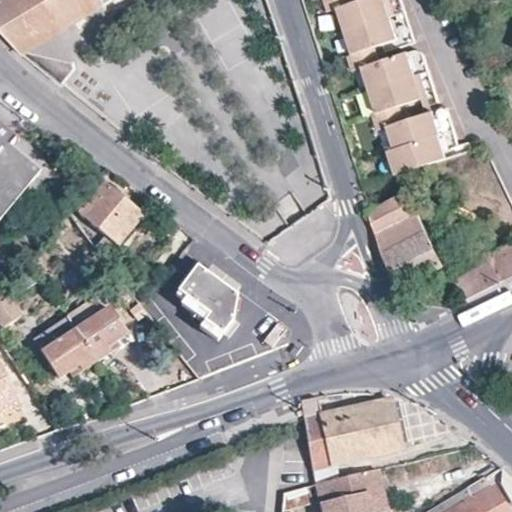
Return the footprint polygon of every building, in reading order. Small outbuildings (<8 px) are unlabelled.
[(6,0),(0,4),(0,26),(17,46),(35,35),(91,0),(106,0),(110,6),(120,0),(122,0),(125,3),(130,0),(6,0)] [(91,0),(35,35),(47,45),(110,6),(106,0),(91,0)] [(324,0),(327,9),(338,6),(337,5),(351,0),(324,0)] [(402,0),(352,0),(337,5),(338,6),(345,29),(405,9),(402,0)] [(415,40),(405,9),(345,29),(352,52),(348,53),(352,68),(363,65),(363,64),(398,53),(395,47),(415,40)] [(23,52),(69,88),(81,72),(47,45),(35,35),(17,46),(23,52)] [(423,51),(421,49),(418,47),(416,47),(411,49),(398,53),(363,64),(370,87),(417,72),(429,68),(423,51)] [(439,100),(429,68),(417,72),(370,87),(378,111),(373,112),(377,127),(388,124),(388,123),(423,111),(421,106),(439,100)] [(447,105),(423,111),(388,123),(388,124),(395,145),(454,129),(447,105)] [(0,212),(34,171),(10,151),(18,141),(0,125),(0,212)] [(454,129),(395,145),(389,148),(396,171),(417,165),(460,151),(454,129)] [(0,221),(39,175),(34,171),(0,212),(0,221)] [(90,201),(83,195),(69,211),(106,259),(144,214),(130,202),(106,183),(90,201)] [(408,191),(372,207),(369,208),(384,254),(401,286),(445,264),(408,191)] [(289,264),(338,226),(321,205),(273,242),(289,264)] [(491,286),(511,275),(511,241),(446,273),(459,301),(491,286)] [(27,288),(39,280),(26,260),(16,271),(27,288)] [(234,317),(239,296),(198,266),(176,294),(185,302),(183,305),(205,321),(200,328),(218,341),(233,322),(234,317)] [(6,296),(0,300),(0,331),(21,317),(6,296)] [(107,309),(76,331),(97,362),(112,352),(107,345),(117,339),(124,333),(107,309)] [(76,331),(68,321),(43,339),(49,348),(43,352),(60,378),(71,371),(80,364),(84,371),(97,362),(76,331)] [(121,345),(117,339),(107,345),(112,352),(118,348),(121,345)] [(16,393),(10,382),(24,375),(0,340),(0,415),(21,405),(22,404),(16,393)] [(80,364),(71,371),(75,377),(79,374),(84,371),(80,364)] [(326,397),(301,402),(314,470),(317,486),(340,481),(337,465),(403,451),(399,428),(393,402),(330,415),(326,397)] [(0,433),(29,419),(21,405),(0,415),(0,433)] [(385,494),(380,471),(379,471),(340,481),(317,486),(315,487),(320,511),(387,511),(390,511),(385,494)] [(507,511),(494,490),(492,492),(485,481),(430,511),(507,511)] [(312,501),(310,488),(287,494),(285,508),(312,501)]
